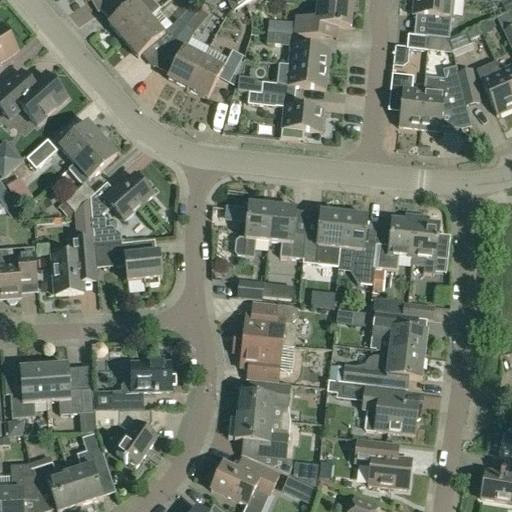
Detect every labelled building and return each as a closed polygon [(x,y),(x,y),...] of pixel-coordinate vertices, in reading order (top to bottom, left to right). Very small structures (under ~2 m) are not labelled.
[(160,10),(151,0),(124,0),(130,7),(108,26),(122,43),(158,11),(158,12),(160,10)] [(177,0),(184,8),(193,0),(177,0)] [(226,0),(234,13),(256,0),(226,0)] [(318,0),(318,5),(352,9),(352,0),(318,0)] [(451,21),(453,0),(450,0),(413,0),(412,17),(451,21)] [(350,30),(352,9),(318,5),(316,26),(296,24),(295,37),(337,42),(339,29),(350,30)] [(169,50),(186,27),(179,22),(172,28),(158,12),(158,11),(122,43),(137,60),(160,41),(168,51),(169,50)] [(202,27),(220,41),(231,27),(213,13),(202,27)] [(186,27),(169,50),(181,56),(167,81),(187,92),(203,60),(185,50),(194,33),(186,27)] [(0,63),(17,54),(1,28),(0,28),(0,63)] [(511,51),(511,28),(503,33),(511,51)] [(282,48),(283,36),(267,34),(266,46),(282,48)] [(448,41),(446,41),(451,53),(457,51),(469,46),(463,34),(448,41)] [(427,53),(429,39),(408,37),(406,51),(427,53)] [(290,46),(288,67),(327,71),(329,50),(290,46)] [(231,82),(243,58),(232,53),(223,70),(203,60),(187,92),(207,102),(221,77),(231,82)] [(496,118),(511,110),(511,101),(499,73),(495,65),(476,73),(496,118)] [(325,92),(327,71),(288,67),(287,77),(281,76),(277,80),(276,86),(278,86),(278,87),(325,92)] [(511,67),(499,73),(511,101),(511,67)] [(423,92),(419,131),(440,134),(444,94),(447,92),(460,88),(457,75),(455,69),(443,72),(445,82),(425,80),(423,92)] [(465,108),(479,104),(471,72),(457,75),(460,88),(465,108)] [(37,127),(67,100),(45,76),(33,88),(21,74),(0,92),(0,110),(9,121),(21,110),(37,127)] [(398,129),(419,131),(423,92),(412,91),(413,78),(404,77),(398,129)] [(262,84),(261,96),(277,97),(278,87),(278,86),(276,86),(262,84)] [(247,106),(275,109),(277,97),(261,96),(248,94),(247,106)] [(234,107),(223,103),(215,126),(226,130),(231,113),(242,117),(247,101),(238,97),(234,107)] [(298,143),(299,133),(320,135),(323,112),(284,108),(280,141),(298,143)] [(74,166),(102,141),(87,125),(59,150),(74,166)] [(102,141),(74,166),(68,171),(82,188),(85,185),(116,158),(102,141)] [(36,172),(57,153),(47,142),(26,161),(36,172)] [(21,163),(16,159),(0,157),(0,175),(3,179),(21,163)] [(18,206),(35,197),(25,176),(7,184),(18,206)] [(102,217),(111,209),(124,224),(152,199),(134,178),(115,195),(107,185),(95,196),(90,200),(93,240),(94,249),(108,248),(105,220),(102,217)] [(0,202),(0,203),(8,198),(0,184),(0,202)] [(72,216),(74,214),(90,200),(95,196),(85,185),(82,188),(63,205),(72,216)] [(272,209),(248,206),(245,241),(239,240),(236,243),(234,255),(237,259),(254,260),(256,242),(268,244),(272,209)] [(280,259),(302,262),(305,237),(293,236),(296,211),(272,209),(268,244),(281,245),(280,259)] [(340,251),(344,216),(320,214),(317,239),(305,237),(302,262),(302,264),(338,268),(340,251)] [(367,219),(344,216),(340,251),(353,252),(350,275),(357,285),(373,287),(375,271),(377,247),(377,245),(365,244),(367,219)] [(399,259),(411,260),(416,218),(406,217),(405,223),(391,221),(389,248),(377,247),(375,271),(397,273),(399,259)] [(423,276),(434,277),(436,258),(448,260),(450,240),(438,239),(439,226),(425,225),(426,219),(416,218),(411,260),(412,260),(412,267),(423,269),(423,276)] [(97,284),(95,265),(94,249),(93,240),(67,242),(68,256),(52,257),(55,297),(83,295),(82,285),(97,284)] [(154,243),(133,245),(109,248),(111,269),(125,268),(127,284),(144,282),(145,288),(158,287),(158,281),(162,280),(159,254),(156,255),(154,243)] [(0,252),(0,301),(6,301),(6,304),(9,306),(14,306),(17,303),(17,300),(21,300),(20,287),(36,286),(34,256),(28,256),(28,250),(6,252),(0,252)] [(237,301),(262,303),(262,300),(264,286),(264,285),(239,283),(237,301)] [(264,286),(262,300),(272,301),(274,287),(264,286)] [(233,343),(282,348),(291,349),(294,350),(296,334),(296,330),(292,326),(296,322),(298,318),(297,314),(295,311),(294,310),(290,309),(277,307),(277,308),(252,306),(251,318),(245,317),(243,334),(234,333),(233,343)] [(432,322),(433,310),(403,306),(402,319),(432,322)] [(375,316),(370,351),(378,352),(389,354),(423,358),(426,334),(417,333),(418,321),(375,316)] [(294,353),(291,349),(282,348),(233,343),(232,352),(241,353),(239,370),(248,371),(246,383),(248,383),(278,386),(279,375),(288,376),(292,373),(294,353)] [(389,354),(378,352),(377,359),(372,359),(369,359),(365,361),(363,368),(363,371),(355,370),(345,369),(343,385),(379,389),(380,377),(421,382),(423,358),(389,354)] [(112,414),(118,414),(144,413),(143,394),(171,393),(170,365),(130,366),(131,383),(126,383),(122,388),(122,393),(112,394),(112,414)] [(67,368),(43,369),(46,404),(59,404),(60,417),(93,415),(91,391),(69,393),(67,368)] [(34,405),(46,404),(43,369),(20,371),(21,396),(10,397),(11,421),(35,419),(34,405)] [(236,419),(290,425),(290,424),(284,423),(285,411),(287,411),(289,387),(278,386),(248,383),(246,396),(239,395),(236,419)] [(421,409),(417,409),(393,406),(395,392),(365,388),(362,412),(368,412),(365,432),(414,439),(416,424),(420,420),(421,409)] [(150,413),(144,413),(118,414),(118,427),(130,435),(116,456),(136,470),(156,441),(144,433),(150,425),(150,413)] [(285,461),(288,437),(286,437),(287,425),(290,425),(236,419),(234,443),(243,444),(241,458),(257,459),(257,465),(288,478),(292,469),(293,462),(285,461)] [(502,437),(503,438),(511,450),(511,429),(509,432),(502,437)] [(95,476),(108,472),(96,436),(82,440),(86,454),(76,457),(81,470),(69,474),(80,508),(103,500),(95,476)] [(408,492),(411,462),(384,459),(386,446),(357,443),(354,465),(370,467),(368,487),(408,492)] [(222,466),(221,469),(218,468),(212,480),(215,482),(211,492),(246,508),(244,511),(257,511),(264,496),(269,498),(279,476),(242,460),(236,473),(222,466)] [(321,464),(319,480),(331,482),(333,466),(321,464)] [(55,511),(67,511),(80,508),(69,474),(56,478),(52,465),(31,472),(32,477),(36,495),(49,491),(55,511)] [(37,501),(36,495),(32,477),(31,472),(30,468),(11,469),(12,490),(0,490),(0,511),(23,511),(23,501),(37,501)] [(511,476),(485,473),(481,501),(511,505),(511,476)] [(375,511),(377,508),(354,499),(349,511),(375,511)]
